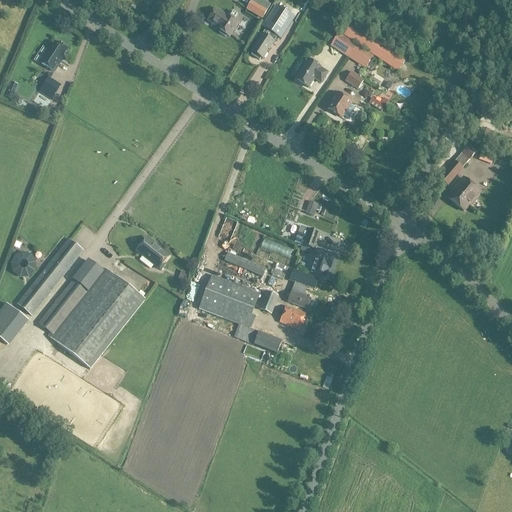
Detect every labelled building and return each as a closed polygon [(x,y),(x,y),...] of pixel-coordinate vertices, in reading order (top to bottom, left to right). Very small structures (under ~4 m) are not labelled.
[(261,0),(254,0),(253,2),(248,10),(263,19),(271,6),(261,0)] [(251,52),(253,53),(252,56),(260,61),(261,59),(263,60),(276,40),(279,42),(293,20),(275,9),(261,30),(265,32),(251,52)] [(219,31),(218,31),(219,33),(224,37),(226,36),(228,37),(237,24),(233,21),(237,15),(231,12),(228,17),(225,16),(216,10),(208,21),(218,27),(217,29),(219,31)] [(340,32),(398,71),(405,60),(384,46),(347,21),(340,32)] [(339,35),(331,46),(366,69),(373,58),(339,35)] [(45,58),(46,58),(42,63),(53,72),(57,66),(58,66),(64,58),(62,57),(65,52),(54,44),(45,58)] [(310,83),(313,78),(320,83),(326,74),(320,70),(320,69),(308,61),(295,80),(308,88),(311,83),(310,83)] [(346,82),(358,90),(364,81),(352,72),(346,82)] [(41,88),(54,97),(61,86),(48,77),(41,88)] [(11,100),(17,85),(10,82),(3,97),(11,100)] [(343,118),(344,116),(349,119),(356,108),(351,105),(353,103),(338,93),(328,108),(343,118)] [(482,128),(480,136),(488,138),(490,131),(482,128)] [(469,146),(454,163),(440,179),(448,186),(462,169),(477,152),(469,146)] [(480,193),(465,180),(449,199),(464,212),(480,193)] [(318,205),(310,202),(306,214),(314,216),(318,205)] [(315,251),(321,234),(308,230),(303,246),(296,244),(295,248),(304,251),(305,247),(315,251)] [(32,317),(84,252),(68,239),(17,305),(32,317)] [(143,243),(141,242),(138,246),(139,248),(136,252),(158,270),(169,257),(146,239),(143,243)] [(32,251),(11,248),(8,269),(29,273),(32,251)] [(239,264),(243,254),(226,248),(222,258),(239,264)] [(330,270),(335,257),(317,251),(313,264),(330,270)] [(278,274),(283,262),(273,258),(268,270),(278,274)] [(90,370),(145,301),(105,269),(103,272),(88,260),(72,280),(88,293),(87,294),(72,282),(38,325),(52,336),(50,338),(90,370)] [(257,273),(260,263),(251,260),(248,270),(257,273)] [(177,265),(175,273),(183,275),(185,268),(177,265)] [(247,328),(255,308),(260,295),(212,276),(199,310),(239,325),(247,328)] [(272,315),(279,297),(266,292),(259,310),(272,315)] [(291,294),(287,304),(306,310),(309,301),(291,294)] [(0,312),(0,339),(9,347),(29,323),(7,305),(0,312)] [(299,331),(304,315),(285,308),(280,324),(299,331)] [(254,346),(259,333),(247,328),(239,325),(234,338),(254,346)] [(282,342),(259,333),(254,346),(277,355),(282,342)]
